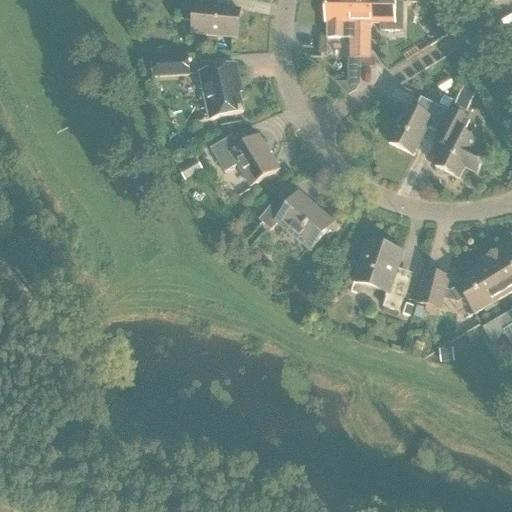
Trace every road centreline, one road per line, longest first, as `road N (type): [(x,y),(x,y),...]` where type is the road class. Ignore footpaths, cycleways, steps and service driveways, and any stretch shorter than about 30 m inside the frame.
road 1 (residential): [(511,205),(443,215),(393,206),(351,184),(303,128)]
road 2 (residential): [(303,128),(511,7)]
road 3 (residential): [(303,128),(285,81),(290,0)]
